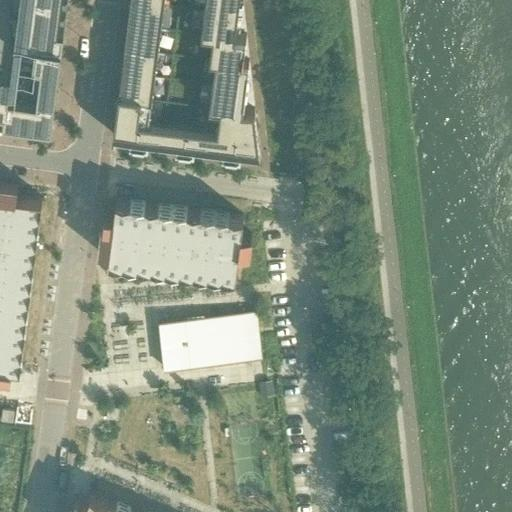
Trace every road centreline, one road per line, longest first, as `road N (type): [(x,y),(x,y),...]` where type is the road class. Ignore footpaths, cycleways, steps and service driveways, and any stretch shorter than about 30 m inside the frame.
road 1 (residential): [(85,168),(54,387)]
road 2 (residential): [(291,195),(85,168)]
road 3 (residential): [(105,0),(85,168)]
road 4 (residential): [(54,387),(39,511)]
